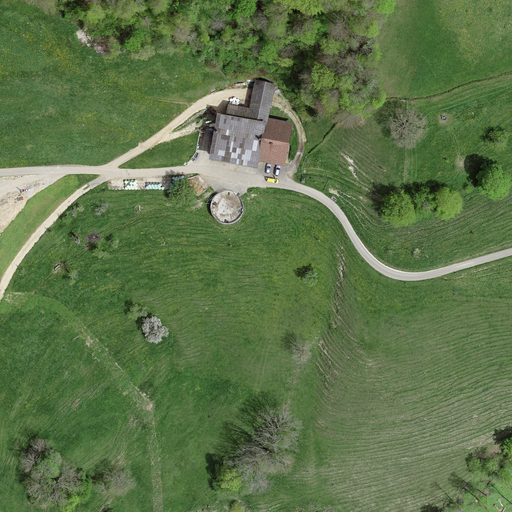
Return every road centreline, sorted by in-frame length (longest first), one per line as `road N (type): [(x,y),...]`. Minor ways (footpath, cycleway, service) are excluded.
road 1 (unclassified): [(511,251),(402,275),(367,257),(341,214),(297,187),(217,171),(0,172)]
road 2 (track): [(115,172),(46,223),(0,292)]
